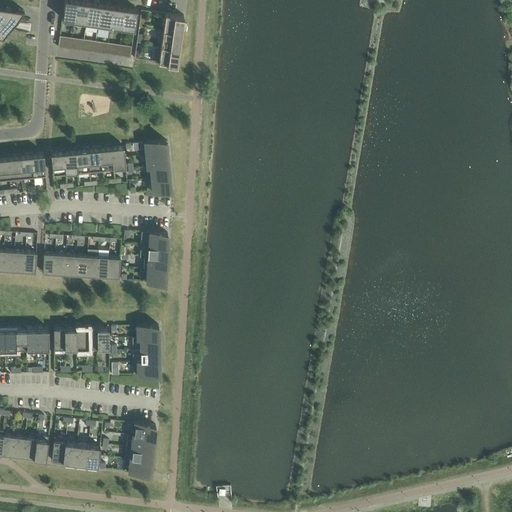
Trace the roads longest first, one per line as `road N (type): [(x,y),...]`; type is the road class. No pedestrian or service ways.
road 1 (residential): [(0,212),(68,204),(169,211)]
road 2 (residential): [(0,135),(37,124),(45,0)]
road 3 (residential): [(0,391),(157,404)]
